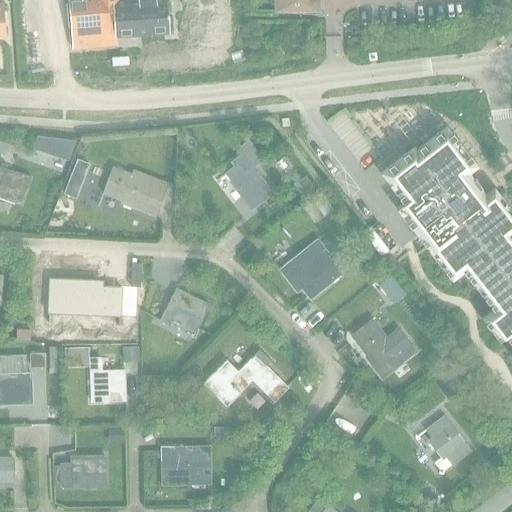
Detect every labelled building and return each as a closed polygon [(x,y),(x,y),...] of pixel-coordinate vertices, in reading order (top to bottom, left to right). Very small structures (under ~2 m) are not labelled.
[(67,0),(72,48),(116,45),(115,35),(168,31),(168,34),(169,33),(168,13),(171,13),(170,0),(131,0),(118,1),(117,0),(67,0)] [(313,0),(274,0),(274,11),(314,11),(313,0)] [(413,147),(381,172),(404,202),(397,208),(428,248),(434,243),(448,261),(442,266),(451,278),(463,269),(475,284),(479,281),(487,290),(482,294),(494,309),(483,318),(492,330),(498,325),(511,343),(511,235),(510,233),(511,231),(511,212),(506,217),(493,200),(499,195),(493,188),(485,195),(479,188),(481,187),(474,178),(473,179),(467,172),(476,166),(445,127),(416,150),(413,147)] [(234,166),(225,173),(237,188),(236,189),(242,197),(263,181),(252,167),(263,159),(248,140),(236,149),(240,154),(230,162),(234,166)] [(0,195),(22,203),(31,178),(0,167),(0,195)] [(158,200),(138,192),(143,180),(113,168),(103,193),(122,200),(121,203),(155,217),(160,203),(158,200)] [(288,274),(301,290),(304,288),(312,298),(319,292),(337,277),(323,260),(328,255),(316,239),(293,258),(285,264),(291,272),(288,274)] [(49,279),(48,309),(88,311),(88,314),(120,315),(121,288),(92,286),(92,281),(49,279)] [(196,327),(207,304),(175,288),(164,311),(196,327)] [(377,371),(399,355),(371,319),(352,334),(373,361),(371,363),(377,371)] [(255,355),(251,358),(238,372),(227,361),(203,384),(226,407),(253,381),(274,402),(288,388),(255,355)] [(0,406),(31,405),(30,374),(26,374),(26,356),(0,357),(0,406)] [(91,402),(124,401),(123,371),(101,371),(101,358),(90,359),(91,402)] [(437,384),(450,402),(464,392),(450,374),(437,384)] [(470,450),(444,415),(425,430),(432,438),(428,441),(441,458),(434,463),(439,470),(438,473),(443,474),(443,471),(470,450)] [(209,444),(173,444),(173,459),(161,459),(161,484),(210,483),(209,444)] [(61,487),(104,486),(104,456),(70,456),(71,463),(61,463),(61,487)] [(0,482),(13,483),(13,458),(0,458),(0,482)]
